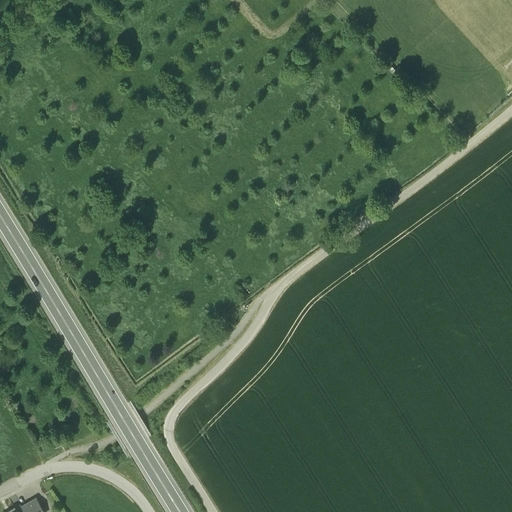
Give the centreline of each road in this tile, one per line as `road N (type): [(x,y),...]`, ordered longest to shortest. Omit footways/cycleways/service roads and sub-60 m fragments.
road 1 (primary): [(180,511),(0,210)]
road 2 (residential): [(0,494),(54,466),(73,466),(125,485),(148,511)]
